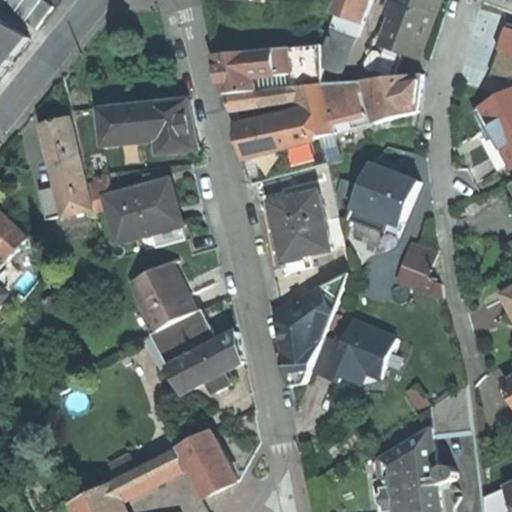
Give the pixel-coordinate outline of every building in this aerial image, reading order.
[(0,0),(0,75),(33,37),(0,15),(0,0)] [(8,0),(4,6),(16,14),(16,13),(26,0),(8,0)] [(26,0),(16,13),(28,22),(28,21),(43,0),(26,0)] [(45,0),(43,0),(28,21),(38,29),(55,7),(45,0)] [(342,0),(337,13),(341,14),(366,23),(374,0),(342,0)] [(401,0),(389,34),(384,32),(380,42),(404,51),(422,58),(443,0),(401,0)] [(360,38),(366,23),(341,14),(335,29),(358,38),(360,38)] [(344,74),(358,38),(335,29),(334,28),(326,46),(327,69),(344,74)] [(404,51),(380,42),(376,41),(362,82),(395,78),(404,51)] [(326,85),(324,45),(276,49),(277,51),(279,76),(294,75),(295,87),(326,85)] [(279,76),(277,51),(217,55),(222,76),(227,95),(255,92),(254,78),(279,76)] [(425,76),(395,78),(362,82),(375,124),(420,112),(423,94),(425,76)] [(362,82),(326,85),(338,133),(375,124),(362,82)] [(295,87),(299,96),(305,113),(313,140),(338,133),(326,85),(295,87)] [(295,87),(255,92),(227,95),(231,109),(299,96),(295,87)] [(511,92),(497,100),(475,112),(491,142),(498,138),(511,164),(511,92)] [(193,101),(104,110),(109,149),(162,142),(164,153),(203,150),(197,123),(193,101)] [(313,140),(305,113),(241,128),(245,144),(248,160),(313,142),(313,140)] [(96,209),(75,121),(49,127),(53,146),(63,186),(42,191),(49,219),(96,209)] [(390,143),(383,161),(427,178),(434,160),(390,143)] [(422,183),(376,164),(354,218),(388,233),(394,218),(405,223),(422,183)] [(112,207),(121,242),(184,225),(178,202),(172,181),(116,196),(112,181),(95,186),(102,209),(112,207)] [(335,249),(322,194),(276,204),(282,233),(288,260),(311,255),(335,249)] [(0,209),(0,269),(8,260),(9,260),(18,249),(30,247),(31,238),(7,216),(0,209)] [(399,237),(405,223),(394,218),(388,233),(399,237)] [(412,269),(434,277),(441,258),(419,250),(413,267),(412,269)] [(311,255),(288,260),(291,272),(314,267),(311,255)] [(188,291),(174,265),(156,274),(158,278),(141,286),(163,331),(199,314),(188,291)] [(433,280),(434,277),(412,269),(405,287),(447,303),(446,288),(437,285),(438,282),(433,280)] [(308,383),(351,274),(278,312),(289,363),(293,386),(308,383)] [(0,307),(10,296),(0,288),(0,307)] [(68,337),(57,299),(45,301),(51,344),(68,337)] [(221,341),(205,310),(199,314),(163,331),(156,335),(172,366),(221,341)] [(400,339),(357,322),(350,341),(343,338),(341,343),(329,338),(316,371),(344,383),(346,377),(350,379),(365,373),(365,371),(369,373),(384,379),(400,339)] [(221,342),(221,341),(172,366),(187,394),(212,381),(219,393),(235,384),(228,372),(247,362),(243,345),(241,331),(221,342)] [(364,384),(369,373),(365,371),(365,373),(350,379),(364,384)] [(475,432),(470,385),(434,409),(436,428),(437,436),(475,432)] [(424,415),(434,409),(419,386),(409,393),(424,415)] [(437,436),(436,428),(384,460),(388,494),(384,498),(385,504),(389,508),(389,511),(445,511),(443,490),(441,478),(437,436)] [(228,457),(216,432),(185,447),(192,461),(210,497),(240,481),(228,457)] [(117,500),(192,461),(185,447),(142,470),(109,486),(117,500)] [(114,481),(140,469),(133,455),(113,465),(117,473),(111,476),(114,481)] [(441,478),(443,490),(453,488),(453,485),(454,485),(454,482),(455,482),(457,481),(458,480),(459,478),(460,476),(460,473),(459,470),(458,469),(456,467),(455,466),(452,465),(449,466),(446,467),(444,469),(443,471),(443,473),(443,476),(443,478),(441,478)] [(122,511),(117,500),(109,486),(74,505),(77,511),(122,511)] [(511,511),(511,489),(488,499),(489,511),(511,511)]
